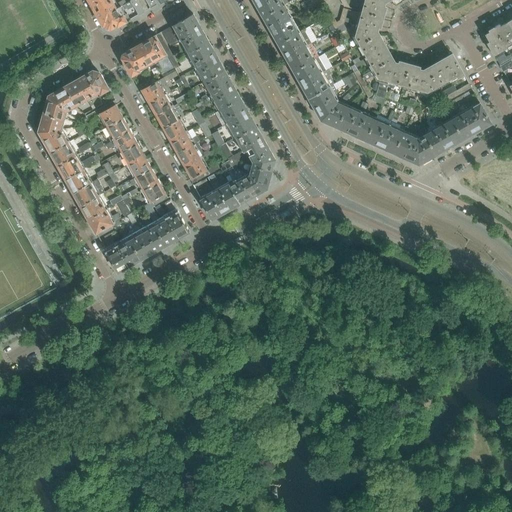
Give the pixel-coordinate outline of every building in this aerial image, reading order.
[(118,7),(113,0),(102,0),(92,6),(102,23),(103,23),(104,26),(106,24),(108,28),(112,29),(117,25),(118,26),(128,21),(119,6),(118,7)] [(141,5),(139,3),(138,1),(137,0),(132,0),(131,0),(122,6),(124,10),(127,9),(128,10),(134,7),(138,15),(144,12),(143,9),(142,7),(141,5)] [(145,0),(151,8),(164,0),(145,0)] [(282,0),(281,1),(280,0),(254,0),(264,16),(283,5),(288,2),(286,0),(282,0)] [(318,0),(313,3),(311,0),(307,0),(306,1),(305,1),(309,9),(320,3),(318,0)] [(387,1),(386,0),(364,0),(361,11),(383,17),(386,7),(384,7),(385,2),(387,1)] [(298,32),(283,5),(264,16),(279,43),(298,32)] [(359,44),(378,32),(377,31),(379,26),(381,27),(383,17),(361,11),(355,35),(359,44)] [(209,42),(201,28),(193,14),(172,26),(173,26),(162,32),(169,45),(182,38),(190,53),(209,42)] [(506,46),(511,42),(511,19),(501,26),(500,24),(494,27),(506,46)] [(347,30),(344,25),(336,29),(339,34),(347,30)] [(507,48),(506,46),(494,27),(489,30),(490,32),(483,35),(494,55),(507,48)] [(314,60),(306,46),(310,44),(311,46),(317,43),(315,41),(312,43),(304,29),(298,33),(298,32),(279,43),(294,71),(314,60)] [(394,60),(379,34),(378,32),(359,44),(375,71),(394,60)] [(132,48),(143,67),(167,54),(166,52),(164,50),(163,48),(162,46),(161,43),(160,41),(158,39),(157,37),(156,35),(132,48)] [(225,70),(209,42),(190,53),(205,81),(225,70)] [(143,67),(132,48),(127,51),(128,52),(124,54),(123,59),(125,62),(124,62),(132,76),(139,72),(139,70),(143,67)] [(464,74),(452,54),(428,68),(438,87),(457,76),(458,77),(464,74)] [(499,57),(496,58),(501,66),(509,61),(511,60),(511,61),(511,57),(510,54),(503,58),(502,55),(499,57)] [(326,71),(318,57),(314,60),(294,71),(309,98),(333,85),(334,83),(329,75),(332,74),(329,69),(326,71)] [(404,86),(410,64),(400,61),(400,63),(395,62),(394,60),(375,71),(376,74),(373,76),(376,81),(380,82),(376,95),(385,98),(387,90),(393,91),(396,83),(404,86)] [(511,72),(510,68),(511,66),(511,61),(511,60),(509,61),(501,66),(504,72),(507,77),(511,73),(511,72)] [(428,92),(438,87),(428,68),(424,70),(419,69),(420,67),(410,64),(404,86),(419,90),(418,95),(414,109),(418,110),(420,103),(422,104),(424,96),(423,91),(428,92)] [(241,98),(225,70),(205,81),(221,109),(241,98)] [(110,90),(101,75),(100,73),(93,71),(91,72),(86,74),(97,93),(99,92),(101,95),(110,90)] [(97,93),(86,74),(66,86),(76,105),(87,99),(93,110),(95,108),(89,97),(97,93)] [(356,83),(356,81),(352,74),(342,79),(345,84),(347,84),(350,89),(356,83)] [(142,90),(158,81),(161,79),(159,77),(151,81),(150,80),(149,80),(147,75),(143,77),(146,82),(140,86),(142,90)] [(165,94),(158,81),(142,90),(149,103),(165,94)] [(338,102),(334,95),(338,93),(333,85),(309,98),(322,120),(338,127),(347,106),(338,102)] [(76,105),(66,86),(49,95),(44,113),(64,119),(65,114),(64,112),(76,105)] [(398,103),(400,95),(387,91),(385,98),(398,103)] [(182,101),(191,97),(189,93),(174,101),(176,105),(182,101)] [(345,102),(351,96),(348,93),(343,99),(345,102)] [(106,102),(114,98),(112,94),(104,98),(106,102)] [(177,114),(165,94),(149,103),(164,128),(180,119),(185,116),(182,111),(177,114)] [(414,109),(418,95),(415,94),(413,99),(410,99),(408,107),(414,109)] [(256,126),(241,98),(221,109),(237,136),(256,126)] [(461,103),(462,102),(459,98),(455,100),(459,107),(463,105),(461,103)] [(197,109),(193,101),(188,104),(192,112),(197,109)] [(464,138),(489,124),(490,124),(490,121),(490,120),(480,102),(473,106),(474,107),(467,111),(460,115),(453,119),(464,138)] [(123,117),(117,107),(116,105),(114,106),(112,107),(110,108),(108,109),(106,110),(104,111),(102,113),(100,114),(98,115),(96,116),(94,117),(92,118),(91,119),(93,122),(98,119),(101,116),(107,126),(123,117)] [(366,140),(376,119),(347,106),(338,127),(366,140)] [(412,115),(414,109),(408,107),(406,113),(412,115)] [(399,130),(401,126),(396,124),(398,121),(393,119),(396,112),(392,110),(388,120),(378,115),(376,119),(366,140),(395,153),(404,132),(399,130)] [(61,129),(64,119),(44,113),(39,131),(51,152),(69,142),(61,129)] [(137,143),(131,131),(123,117),(107,126),(112,135),(108,137),(108,138),(111,142),(114,140),(121,152),(137,143)] [(194,144),(180,119),(164,128),(178,153),(194,144)] [(436,154),(464,138),(453,119),(441,125),(426,134),(426,136),(436,154)] [(275,159),(256,126),(237,136),(236,137),(244,151),(247,149),(253,160),(251,165),(272,171),(275,159)] [(83,127),(75,127),(79,136),(85,132),(83,127)] [(436,154),(426,136),(421,139),(421,140),(404,132),(395,153),(419,164),(436,154)] [(96,151),(104,146),(102,141),(93,146),(96,151)] [(115,146),(112,141),(106,145),(108,149),(115,146)] [(84,169),(69,142),(51,152),(66,179),(84,169)] [(80,154),(91,147),(89,143),(77,149),(80,154)] [(151,168),(145,157),(137,143),(121,152),(129,165),(124,168),(128,173),(132,171),(135,177),(151,168)] [(208,170),(194,145),(194,144),(178,153),(192,179),(194,177),(196,176),(198,175),(200,174),(203,173),(205,171),(207,170),(208,170)] [(239,161),(241,156),(238,153),(234,156),(228,159),(229,160),(232,159),(235,160),(239,161)] [(85,168),(100,159),(97,155),(94,157),(93,156),(82,162),(85,168)] [(114,173),(108,162),(104,165),(110,176),(114,173)] [(224,175),(236,168),(234,167),(231,165),(229,164),(223,167),(221,168),(224,175)] [(267,188),(272,171),(251,165),(247,177),(237,183),(236,180),(230,184),(241,203),(267,188)] [(166,193),(151,168),(135,177),(136,178),(130,181),(133,186),(139,183),(145,194),(143,195),(148,204),(152,202),(154,200),(157,199),(159,198),(161,196),(164,195),(166,193)] [(99,195),(84,169),(66,179),(81,205),(99,195)] [(99,178),(107,173),(105,169),(97,174),(99,178)] [(119,181),(114,173),(110,176),(114,183),(119,181)] [(214,174),(208,178),(215,190),(221,186),(214,174)] [(204,185),(203,184),(207,181),(206,179),(201,182),(201,181),(194,186),(196,190),(204,185)] [(241,203),(230,184),(207,197),(205,194),(200,197),(212,219),(241,203)] [(124,200),(138,192),(136,189),(122,197),(124,200)] [(133,198),(140,194),(139,192),(138,192),(124,200),(127,204),(134,200),(133,198)] [(110,225),(115,223),(99,195),(81,205),(96,233),(99,232),(101,230),(103,229),(106,228),(108,227),(110,225)] [(113,206),(123,200),(121,195),(110,201),(113,206)] [(190,232),(171,199),(165,203),(172,215),(166,218),(167,219),(156,225),(167,244),(190,232)] [(115,222),(130,214),(123,201),(117,204),(122,212),(118,214),(118,213),(112,216),(115,222)] [(159,221),(156,215),(151,218),(154,224),(159,221)] [(112,229),(122,223),(120,220),(115,223),(110,225),(112,229)] [(142,259),(167,244),(156,225),(131,239),(142,259)] [(142,259),(131,239),(119,246),(118,245),(113,248),(112,246),(106,250),(118,272),(142,259)]
